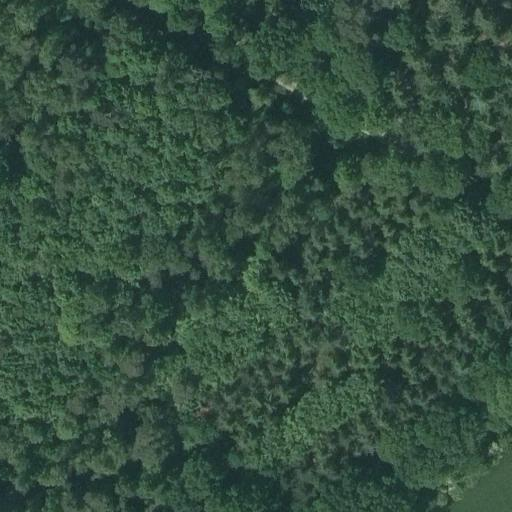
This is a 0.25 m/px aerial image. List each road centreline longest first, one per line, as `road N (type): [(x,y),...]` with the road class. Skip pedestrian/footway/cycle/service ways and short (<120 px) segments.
road 1 (track): [(511,214),(138,0)]
road 2 (track): [(379,511),(511,402)]
